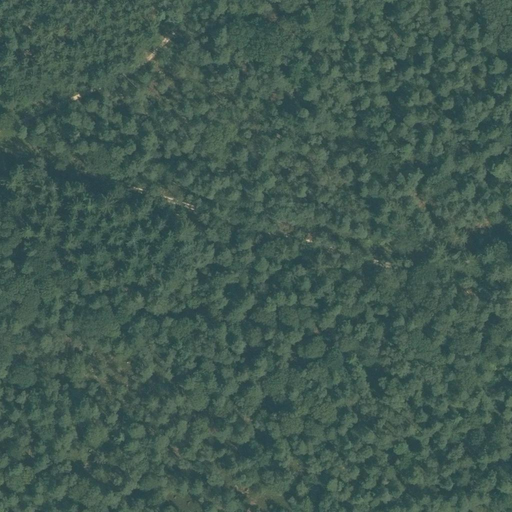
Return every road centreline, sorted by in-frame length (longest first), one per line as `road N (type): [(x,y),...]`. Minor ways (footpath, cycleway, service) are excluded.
road 1 (track): [(0,143),(511,297)]
road 2 (track): [(199,0),(126,69),(0,124)]
